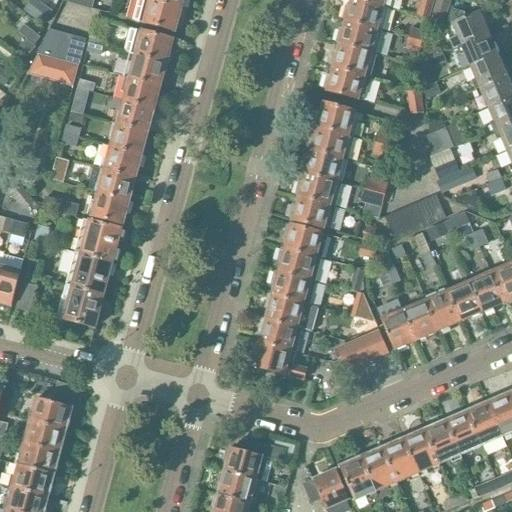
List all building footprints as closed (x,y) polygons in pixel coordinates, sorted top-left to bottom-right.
[(37,0),(34,0),(26,11),(43,24),(52,12),(37,0)] [(78,0),(77,6),(92,10),(92,8),(97,9),(100,0),(99,0),(78,0)] [(150,0),(150,1),(181,10),(184,0),(150,0)] [(351,0),(351,3),(386,13),(389,0),(404,0),(406,0),(351,0)] [(420,0),(415,19),(428,22),(433,0),(420,0)] [(447,0),(437,0),(431,23),(443,26),(449,0),(447,0)] [(144,25),(174,33),(177,21),(178,22),(181,10),(150,1),(144,25)] [(380,36),(386,13),(351,3),(349,10),(347,9),(343,21),(346,22),(345,26),(380,36)] [(454,49),(457,47),(488,34),(484,25),(487,24),(483,14),(480,15),(479,13),(452,24),(458,37),(450,41),(454,49)] [(24,26),(18,33),(26,39),(34,46),(40,38),(24,26)] [(374,60),(380,36),(345,26),(343,33),(340,32),(337,44),(340,45),(339,49),(374,60)] [(425,32),(411,29),(407,44),(421,48),(425,32)] [(49,75),(60,35),(47,31),(37,53),(29,69),(49,75)] [(141,33),(135,57),(166,65),(170,54),(169,54),(172,41),(141,33)] [(106,38),(91,34),(88,44),(103,48),(106,38)] [(471,67),(497,56),(496,53),(500,52),(496,42),(492,44),(488,34),(457,47),(461,56),(465,55),(471,67)] [(60,35),(49,75),(61,78),(72,38),(60,35)] [(72,38),(61,78),(74,82),(78,64),(84,41),(72,38)] [(26,39),(20,47),(30,55),(36,47),(34,46),(26,39)] [(86,52),(101,56),(103,48),(88,44),(86,52)] [(405,50),(420,54),(421,48),(407,44),(405,50)] [(432,59),(443,54),(439,46),(425,52),(422,63),(432,59)] [(368,83),(374,60),(339,49),(337,56),(334,55),(331,67),(334,68),(332,73),(368,83)] [(443,54),(432,59),(436,67),(447,63),(443,54)] [(18,56),(11,64),(22,72),(28,64),(18,56)] [(497,56),(471,67),(476,80),(472,81),(475,89),(506,76),(502,67),(506,66),(502,56),(498,57),(497,56)] [(135,57),(129,79),(159,88),(162,77),(163,78),(166,65),(135,57)] [(0,67),(0,76),(1,77),(0,77),(0,85),(3,88),(12,77),(0,67)] [(368,83),(332,73),(331,79),(328,79),(325,91),(328,92),(327,94),(362,103),(368,83)] [(483,96),(489,109),(511,98),(511,85),(511,86),(506,76),(475,89),(479,98),(483,96)] [(94,83),(78,79),(75,90),(91,94),(94,83)] [(129,79),(122,103),(154,111),(157,100),(156,100),(159,88),(129,79)] [(437,84),(424,89),(426,101),(440,95),(437,84)] [(73,99),(88,103),(91,94),(75,90),(73,99)] [(409,94),(410,104),(411,117),(423,116),(420,93),(409,94)] [(464,94),(452,100),(457,110),(469,104),(464,94)] [(511,98),(489,109),(490,112),(495,121),(490,123),(494,132),(511,123),(511,98)] [(122,103),(116,126),(147,134),(150,123),(151,123),(154,111),(122,103)] [(353,139),(360,115),(323,105),(320,116),(318,115),(315,126),(317,127),(316,129),(353,139)] [(68,120),(82,124),(84,118),(69,114),(68,120)] [(427,124),(428,135),(446,127),(443,118),(427,124)] [(507,151),(511,149),(511,123),(494,132),(498,140),(502,139),(507,151)] [(80,129),(66,126),(63,136),(77,140),(80,129)] [(116,126),(110,149),(142,157),(145,146),(144,146),(147,134),(116,126)] [(347,163),(353,139),(316,129),(314,138),(312,138),(308,150),(311,151),(310,153),(347,163)] [(446,130),(428,138),(431,159),(454,149),(446,130)] [(401,137),(379,131),(376,145),(397,151),(401,137)] [(61,144),(75,147),(77,140),(63,136),(61,144)] [(373,157),(394,163),(397,151),(376,145),(373,157)] [(134,180),(135,177),(137,169),(138,169),(142,157),(110,149),(104,172),(124,177),(134,180)] [(341,185),(343,177),(347,163),(310,153),(308,162),(305,161),(302,173),(305,173),(304,176),(341,185)] [(454,161),(434,170),(438,180),(458,172),(454,161)] [(487,185),(499,180),(495,171),(484,176),(487,185)] [(68,175),(53,172),(51,183),(66,186),(68,175)] [(104,172),(97,195),(129,203),(132,192),(131,192),(134,180),(124,177),(104,172)] [(440,195),(464,185),(458,172),(438,180),(439,181),(436,182),(440,195)] [(335,209),(341,185),(304,176),(302,185),(299,184),(296,196),(299,197),(298,199),(335,209)] [(388,184),(366,179),(363,191),(385,197),(388,184)] [(499,180),(487,185),(491,194),(502,189),(499,180)] [(8,191),(20,207),(30,199),(18,184),(8,191)] [(360,203),(381,209),(385,197),(363,191),(360,203)] [(449,201),(481,214),(476,191),(449,201)] [(129,203),(97,195),(91,218),(122,227),(125,215),(126,215),(129,203)] [(79,206),(42,197),(39,209),(76,218),(79,206)] [(425,202),(435,224),(446,219),(436,197),(425,202)] [(335,209),(298,199),(295,208),(293,207),(290,219),(292,220),(292,222),(328,233),(335,209)] [(414,206),(423,229),(435,224),(425,202),(414,206)] [(423,229),(414,206),(403,211),(412,233),(423,229)] [(392,216),(401,238),(412,233),(403,211),(392,216)] [(401,238),(392,216),(385,219),(394,241),(401,238)] [(84,219),(75,253),(113,263),(122,230),(84,219)] [(9,235),(12,222),(6,221),(2,233),(9,235)] [(12,222),(9,235),(17,237),(20,224),(12,222)] [(444,224),(426,232),(430,243),(448,235),(444,224)] [(38,225),(34,241),(45,244),(50,228),(38,225)] [(284,250),(321,260),(327,237),(290,227),(290,229),(287,229),(284,240),(286,241),(284,250)] [(488,245),(482,230),(474,234),(480,248),(488,245)] [(464,238),(470,252),(480,248),(474,234),(464,238)] [(362,244),(359,254),(374,258),(377,248),(362,244)] [(314,284),(321,260),(284,250),(283,252),(281,251),(277,264),(280,264),(278,274),(314,284)] [(104,296),(113,263),(75,253),(66,286),(104,296)] [(388,253),(381,260),(392,284),(400,281),(388,253)] [(421,256),(427,271),(437,267),(431,253),(421,256)] [(3,258),(0,270),(0,305),(11,308),(23,263),(3,258)] [(41,263),(29,260),(25,274),(37,277),(36,278),(50,282),(52,273),(39,269),(41,263)] [(381,260),(374,268),(383,288),(392,284),(381,260)] [(511,264),(491,274),(504,304),(511,301),(511,264)] [(354,269),(348,291),(359,294),(365,272),(354,269)] [(16,308),(30,312),(37,287),(34,287),(36,278),(37,277),(25,274),(16,308)] [(308,307),(314,284),(278,274),(277,275),(274,275),(271,287),(274,288),(272,297),(308,307)] [(491,274),(470,283),(482,312),(495,307),(496,308),(504,304),(491,274)] [(461,323),(470,320),(469,318),(482,312),(470,283),(448,292),(461,323)] [(104,296),(66,286),(57,319),(95,329),(104,296)] [(448,292),(426,302),(439,331),(452,326),(452,327),(461,323),(448,292)] [(268,298),(265,310),(268,311),(265,321),(302,331),(312,334),(318,309),(308,307),(272,297),(271,299),(268,298)] [(426,302),(404,311),(417,342),(426,338),(426,337),(439,331),(426,302)] [(365,313),(354,310),(352,318),(363,321),(365,313)] [(417,342),(404,311),(381,321),(395,352),(396,351),(396,350),(408,345),(409,346),(417,342)] [(349,332),(360,335),(363,321),(352,318),(349,332)] [(295,354),(302,331),(265,321),(265,323),(262,322),(258,334),(261,335),(259,344),(295,354)] [(369,336),(379,358),(389,354),(379,332),(369,336)] [(369,336),(358,341),(368,363),(379,358),(369,336)] [(358,341),(347,346),(357,368),(368,363),(358,341)] [(295,354),(259,344),(258,346),(255,346),(252,357),(255,358),(253,367),(284,376),(284,375),(303,380),(306,370),(292,366),(295,354)] [(346,372),(357,368),(347,346),(337,350),(346,372)] [(57,383),(53,397),(72,402),(76,388),(57,383)] [(502,438),(511,434),(511,401),(509,395),(509,396),(506,394),(498,398),(498,400),(488,405),(502,438)] [(30,422),(65,432),(65,429),(68,429),(70,421),(68,419),(71,408),(36,399),(30,422)] [(481,447),(502,438),(488,405),(487,405),(485,404),(477,407),(477,409),(467,413),(481,447)] [(460,457),(481,447),(467,413),(466,414),(463,413),(456,416),(455,419),(446,423),(460,457)] [(30,422),(24,445),(59,454),(60,451),(62,450),(64,443),(62,441),(65,432),(30,422)] [(440,466),(460,457),(446,423),(445,423),(442,422),(434,425),(434,428),(425,432),(440,466)] [(418,475),(440,466),(425,432),(424,432),(421,431),(413,434),(413,437),(403,441),(418,475)] [(226,463),(224,473),(259,482),(265,458),(283,463),(286,451),(244,440),(241,452),(230,449),(229,452),(227,452),(224,461),(226,463)] [(397,484),(418,475),(403,441),(402,441),(400,440),(393,443),(392,446),(382,450),(397,484)] [(56,463),(59,454),(24,445),(18,467),(53,477),(54,473),(56,472),(58,465),(56,463)] [(376,493),(397,484),(382,450),(379,449),(371,452),(371,455),(362,459),(376,493)] [(376,493),(362,459),(361,459),(358,458),(351,461),(351,464),(340,468),(355,502),(376,493)] [(18,467),(12,490),(47,499),(48,495),(50,495),(52,488),(50,486),(53,477),(18,467)] [(323,477),(312,482),(321,501),(325,511),(349,501),(336,471),(333,473),(331,472),(323,475),(323,477)] [(253,506),(259,482),(224,473),(223,475),(221,475),(218,484),(220,486),(217,497),(253,506)] [(511,473),(495,480),(499,489),(511,483),(511,473)] [(484,485),(485,487),(475,491),(478,498),(499,489),(495,480),(484,485)] [(321,501),(312,482),(302,486),(310,506),(321,501)] [(283,499),(285,489),(274,487),(272,496),(283,499)] [(12,490),(6,511),(7,511),(45,511),(46,509),(44,508),(47,499),(12,490)] [(511,492),(491,501),(494,508),(511,500),(511,492)] [(468,502),(465,494),(454,498),(458,507),(468,502)] [(251,511),(253,506),(217,497),(217,498),(214,498),(212,508),(214,510),(213,511),(251,511)] [(441,504),(444,511),(445,511),(458,507),(454,498),(441,504)] [(479,507),(481,511),(486,511),(494,508),(491,501),(479,507)]
